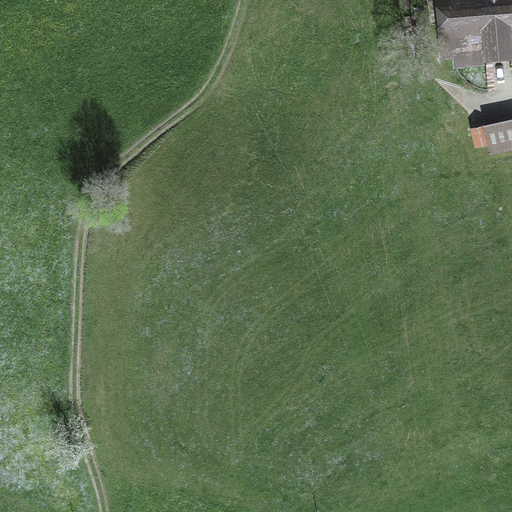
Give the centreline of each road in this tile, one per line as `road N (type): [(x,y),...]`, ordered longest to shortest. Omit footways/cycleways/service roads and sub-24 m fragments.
road 1 (track): [(242,0),(209,84),(105,176),(81,228),(75,379),(104,511)]
road 2 (track): [(511,99),(466,98),(451,88),(419,0)]
